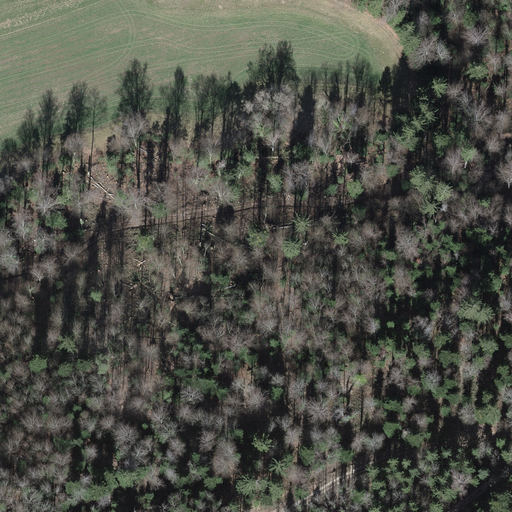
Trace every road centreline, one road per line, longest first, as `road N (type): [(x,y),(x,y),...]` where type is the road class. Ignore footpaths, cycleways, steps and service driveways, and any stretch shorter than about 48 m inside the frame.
road 1 (track): [(0,273),(66,255),(115,225),(362,194),(440,141),(511,134)]
road 2 (track): [(285,511),(381,459),(511,435)]
